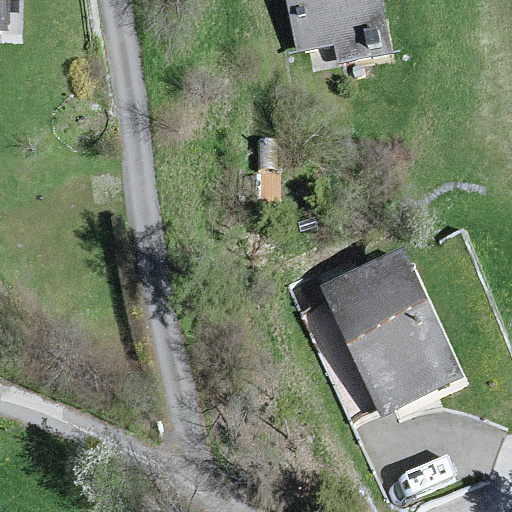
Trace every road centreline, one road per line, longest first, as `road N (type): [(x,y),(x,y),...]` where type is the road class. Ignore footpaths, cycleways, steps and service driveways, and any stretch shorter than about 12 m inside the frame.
road 1 (residential): [(215,511),(163,396),(137,171),(101,0)]
road 2 (residential): [(200,511),(88,440),(0,407)]
